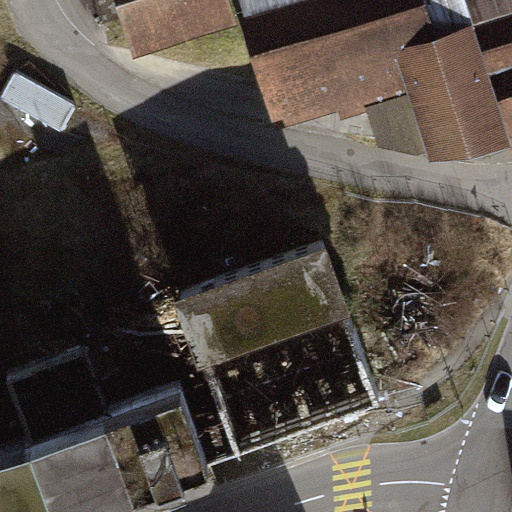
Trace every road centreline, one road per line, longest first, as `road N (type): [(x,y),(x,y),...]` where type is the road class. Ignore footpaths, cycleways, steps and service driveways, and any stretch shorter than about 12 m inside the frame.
road 1 (residential): [(511,193),(230,133),(81,69),(38,0)]
road 2 (tertiary): [(267,511),(350,486),(426,481),(482,490)]
